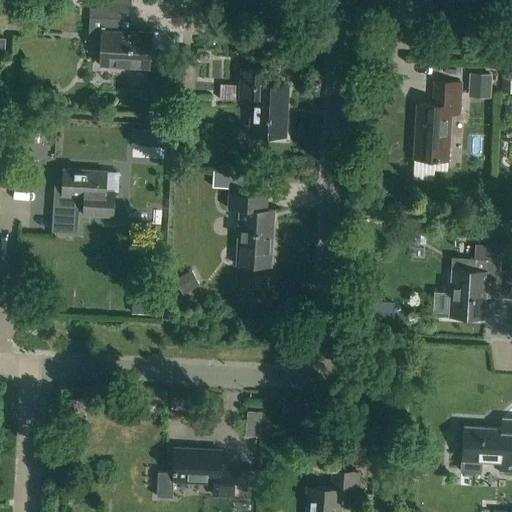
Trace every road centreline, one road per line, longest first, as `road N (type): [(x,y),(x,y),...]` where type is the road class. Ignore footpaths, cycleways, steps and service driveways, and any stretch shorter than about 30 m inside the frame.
road 1 (residential): [(29,369),(318,378),(343,0)]
road 2 (residential): [(29,369),(23,511)]
road 3 (residential): [(0,320),(0,201)]
